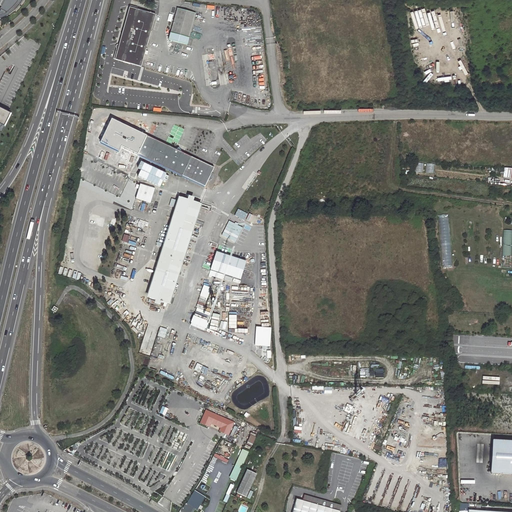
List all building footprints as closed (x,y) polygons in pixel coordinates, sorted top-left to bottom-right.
[(7,13),(1,10),(0,11),(0,18),(3,18),(9,15),(14,11),(19,5),(22,0),(18,0),(16,4),(12,8),(7,13)] [(4,0),(1,7),(0,9),(0,10),(1,10),(7,13),(12,8),(16,4),(18,0),(4,0)] [(118,44),(115,56),(117,57),(116,60),(143,66),(157,14),(131,7),(120,45),(118,44)] [(177,7),(171,32),(169,39),(188,44),(196,12),(177,7)] [(175,149),(168,145),(111,119),(100,143),(118,151),(121,146),(205,185),(214,167),(182,152),(178,147),(175,149)] [(511,177),(511,168),(502,168),(502,177),(511,177)] [(157,187),(143,183),(138,198),(153,202),(157,187)] [(181,196),(149,298),(167,304),(199,202),(181,196)] [(245,220),(248,214),(239,209),(235,215),(245,220)] [(222,236),(237,242),(244,227),(229,221),(222,236)] [(502,268),(511,268),(511,230),(503,230),(502,268)] [(211,264),(220,267),(223,256),(216,254),(218,245),(210,242),(206,260),(212,261),(211,264)] [(207,301),(211,288),(204,285),(200,299),(207,301)] [(207,331),(210,321),(195,317),(192,326),(207,331)] [(256,347),(272,347),(272,327),(256,327),(256,347)] [(235,422),(207,410),(201,423),(210,427),(212,423),(221,428),(220,431),(228,435),(229,435),(235,422)] [(511,474),(511,440),(501,440),(500,474),(511,474)] [(140,457),(148,462),(154,453),(146,448),(140,457)] [(240,449),(228,478),(235,481),(247,452),(240,449)] [(247,470),(242,481),(251,485),(256,473),(247,470)] [(246,497),(251,485),(242,481),(237,493),(246,497)] [(191,490),(180,511),(189,511),(192,508),(197,510),(204,496),(191,490)] [(295,498),(340,511),(341,505),(296,493),(295,498)] [(290,511),(339,511),(340,511),(295,498),(290,511)]
